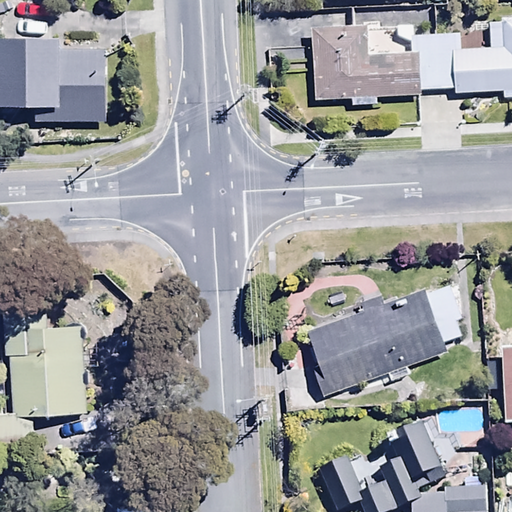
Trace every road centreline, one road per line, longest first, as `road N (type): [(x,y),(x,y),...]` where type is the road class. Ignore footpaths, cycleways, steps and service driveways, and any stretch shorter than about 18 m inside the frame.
road 1 (residential): [(226,511),(210,199)]
road 2 (residential): [(511,183),(210,199)]
road 3 (unclassified): [(210,199),(0,210)]
road 4 (tertiary): [(210,199),(200,0)]
